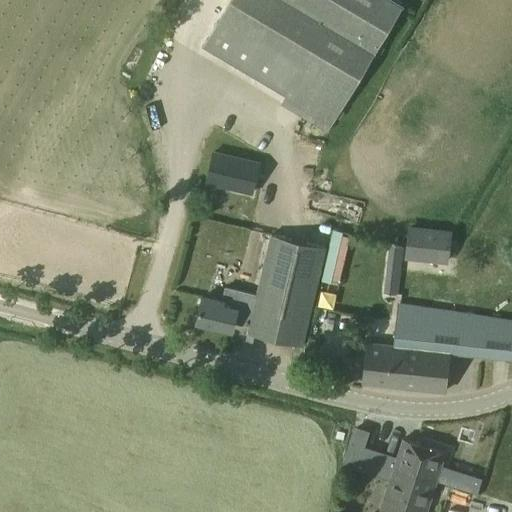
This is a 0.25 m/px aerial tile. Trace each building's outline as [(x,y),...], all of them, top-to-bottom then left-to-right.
[(234,0),(206,48),(313,112),(308,120),(330,133),(406,6),(395,0),(234,0)] [(259,161),(213,149),(205,182),(251,193),(259,161)] [(410,226),(406,257),(449,262),(453,231),(410,226)] [(301,355),(317,285),(327,246),(272,234),(257,295),(209,283),(199,321),(235,330),(236,323),(252,326),(249,342),(301,355)] [(511,317),(402,305),(397,346),(369,343),(365,383),(445,392),(450,353),(511,360),(511,317)] [(345,464),(378,474),(384,455),(363,448),(368,432),(357,428),(345,464)] [(403,440),(390,480),(411,487),(416,474),(437,481),(446,454),(403,440)] [(427,511),(437,481),(416,474),(411,487),(390,480),(381,508),(392,511),(427,511)]
